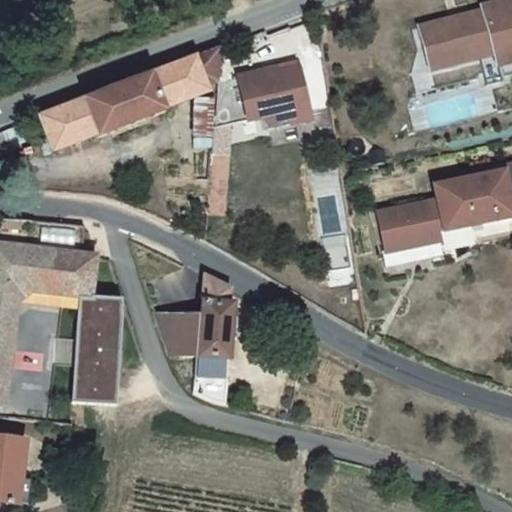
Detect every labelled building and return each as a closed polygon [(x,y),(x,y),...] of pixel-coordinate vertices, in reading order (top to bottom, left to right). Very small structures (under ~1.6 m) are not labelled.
[(422,36),(427,56),(439,53),(445,78),(480,69),(479,61),(495,57),(500,74),(511,70),(511,12),(511,7),(482,15),(483,19),(422,36)] [(433,81),(445,78),(439,53),(427,56),(433,81)] [(162,121),(216,102),(216,96),(218,58),(38,131),(52,164),(97,146),(98,149),(163,124),(162,121)] [(270,88),(268,83),(236,91),(236,92),(246,134),(265,129),(268,143),(309,133),(297,82),(278,86),(270,88)] [(246,134),(236,92),(216,96),(216,102),(213,142),(246,134)] [(511,172),(502,175),(503,180),(505,188),(511,186),(511,172)] [(377,221),(386,260),(440,249),(437,237),(443,236),(444,239),(473,233),(472,228),(483,226),(484,231),(511,225),(511,215),(511,213),(511,212),(511,186),(505,188),(503,180),(460,188),(434,194),(438,209),(377,221)] [(0,247),(0,403),(14,306),(29,295),(76,301),(88,303),(88,301),(94,261),(0,247)] [(345,248),(322,251),(328,284),(350,280),(345,248)] [(200,321),(153,313),(166,356),(196,358),(194,394),(228,405),(229,359),(234,359),(234,306),(230,306),(230,297),(204,283),(200,321)] [(88,303),(76,301),(68,408),(112,411),(119,319),(118,320),(119,304),(88,301),(88,303)] [(0,444),(0,503),(30,507),(33,483),(23,482),(27,448),(0,444)]
